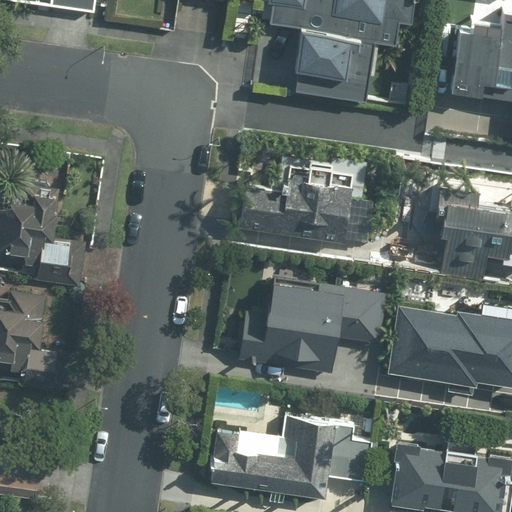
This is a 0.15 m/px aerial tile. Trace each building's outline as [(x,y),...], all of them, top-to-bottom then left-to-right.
[(272,0),(271,13),(305,17),(298,80),(371,89),(378,30),(419,35),(423,0),(272,0)] [(511,0),(485,0),(484,11),(460,22),(444,21),(441,55),(451,55),(449,94),(511,98),(511,0)] [(231,228),(361,242),(365,200),(340,198),(343,170),(278,163),(276,188),(236,184),(231,228)] [(71,252),(80,253),(82,233),(62,230),(66,196),(72,196),(73,184),(0,176),(0,256),(70,264),(71,252)] [(511,266),(511,199),(507,199),(506,211),(467,208),(468,195),(429,192),(426,239),(437,240),(434,276),(481,280),(482,264),(511,266)] [(379,309),(381,292),(265,275),(260,315),(240,313),(233,361),(256,364),(328,374),(333,338),(374,344),(379,309)] [(53,285),(13,280),(11,290),(0,288),(0,362),(37,367),(36,378),(67,382),(72,341),(46,338),(53,285)] [(380,373),(446,381),(445,392),(467,395),(468,384),(511,388),(511,319),(388,305),(380,373)] [(204,484),(323,497),(325,477),(370,482),(374,441),(347,438),(348,427),(292,421),(289,451),(244,447),(246,433),(210,429),(204,484)] [(382,511),(416,511),(417,507),(464,510),(463,511),(495,511),(499,452),(471,450),(470,467),(415,463),(417,447),(387,445),(382,511)]
